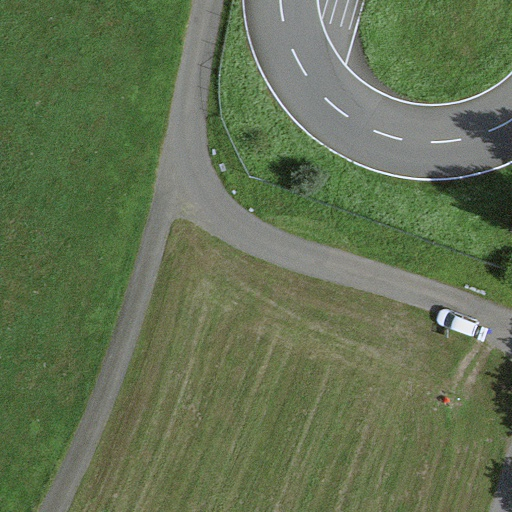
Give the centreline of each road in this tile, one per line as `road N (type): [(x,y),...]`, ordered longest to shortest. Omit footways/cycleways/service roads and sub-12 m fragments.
road 1 (track): [(168,191),(276,248),(511,327)]
road 2 (track): [(168,191),(108,410),(55,511)]
road 3 (track): [(201,0),(168,191)]
